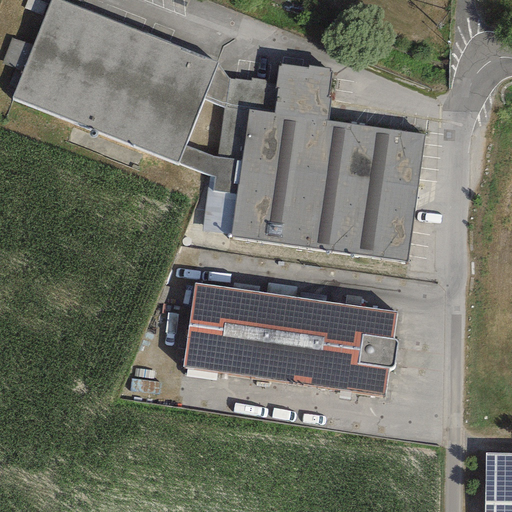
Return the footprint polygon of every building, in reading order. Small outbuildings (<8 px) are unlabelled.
[(217,63),(58,0),(50,0),(11,99),(176,165),(184,145),(203,99),(217,63)] [(229,79),(217,63),(203,99),(224,108),(216,157),(241,160),(248,109),(273,113),(276,88),(274,88),(275,82),(250,78),(250,82),(229,79)] [(307,68),(278,64),(275,82),(274,88),(276,88),(273,113),(248,109),(241,160),(236,194),(230,235),(230,237),(405,262),(424,135),(326,121),(329,98),(327,97),(331,71),(329,71),(330,68),(308,65),(307,68)] [(216,157),(184,145),(176,165),(209,176),(200,232),(230,235),(236,194),(241,160),(216,157)] [(383,396),(387,368),(391,368),(394,366),(396,343),(394,340),(392,339),(396,313),(195,283),(183,366),(383,396)] [(511,511),(511,453),(484,453),(483,511),(511,511)]
